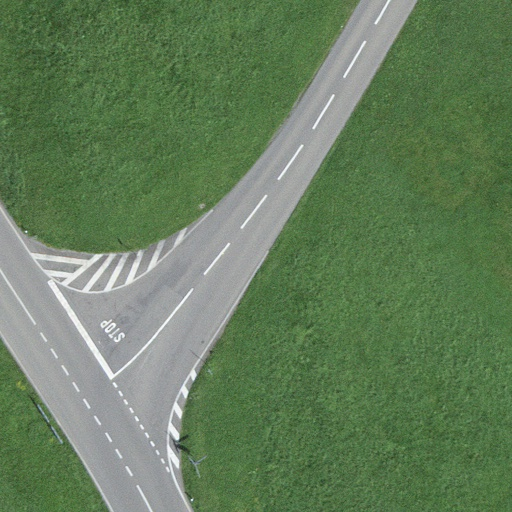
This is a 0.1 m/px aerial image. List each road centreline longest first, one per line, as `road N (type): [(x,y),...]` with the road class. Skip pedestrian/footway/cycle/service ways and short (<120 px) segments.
road 1 (tertiary): [(389,0),(251,228),(119,381),(87,406)]
road 2 (secondary): [(87,406),(0,273)]
road 3 (secondary): [(151,511),(87,406)]
